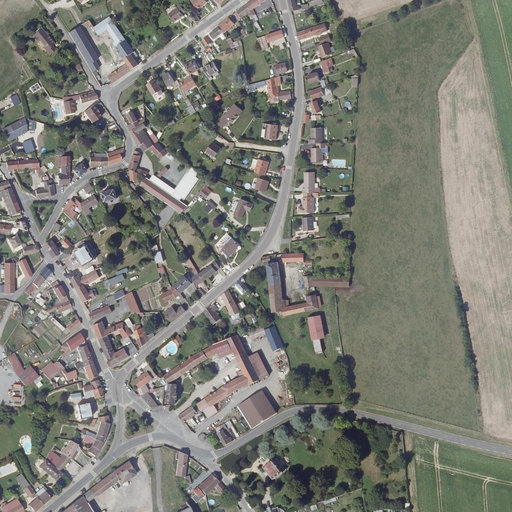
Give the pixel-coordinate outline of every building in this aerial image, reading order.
[(207,2),(205,0),(192,0),(191,1),(199,10),(207,2)] [(253,0),(247,4),(251,11),(253,15),(256,21),(258,20),(253,9),(266,0),(253,0)] [(256,8),(262,18),(276,10),(270,0),(256,8)] [(299,6),(301,5),(299,0),(288,0),(291,11),(299,10),(299,6)] [(242,8),(237,12),(241,18),(248,13),(250,17),(253,15),(251,11),(247,4),(242,8)] [(174,22),(183,16),(182,14),(185,12),(181,6),(169,14),(174,22)] [(262,31),(256,21),(253,15),(250,17),(258,32),(262,31)] [(115,24),(110,17),(99,25),(104,32),(108,29),(115,24)] [(218,27),(219,27),(223,32),(224,33),(235,24),(229,18),(227,19),(218,27)] [(316,35),(316,36),(318,36),(318,34),(321,33),(328,31),(325,23),(297,33),(298,41),(316,35)] [(119,44),(126,40),(115,24),(108,29),(116,41),(117,41),(119,44)] [(99,35),(104,32),(99,25),(94,28),(99,35)] [(78,27),(68,33),(94,77),(98,75),(95,71),(99,68),(95,61),(97,60),(78,27)] [(214,39),(223,32),(219,27),(210,34),(214,39)] [(52,46),(55,44),(42,28),(32,36),(37,43),(40,41),(44,47),(43,48),(47,51),(52,46)] [(270,43),(285,38),(282,30),(267,35),(270,43)] [(328,43),(331,41),(329,34),(319,38),(322,45),(328,43)] [(207,47),(210,44),(212,46),(214,45),(212,43),(211,43),(208,39),(207,37),(202,40),(207,47)] [(232,49),(242,45),(240,40),(233,43),(231,38),(227,40),(232,49)] [(134,52),(126,40),(119,44),(117,41),(116,41),(114,43),(116,47),(118,51),(122,56),(124,59),(123,59),(127,64),(109,77),(112,81),(109,83),(109,85),(110,85),(139,65),(134,59),(138,56),(135,51),(134,52)] [(322,45),(318,46),(322,58),(332,54),(328,43),(322,45)] [(50,55),(56,50),(52,46),(47,51),(50,55)] [(199,59),(202,65),(211,61),(208,55),(199,59)] [(334,66),(331,58),(321,62),(324,74),(330,72),(333,71),(331,66),(334,66)] [(197,70),(199,68),(194,61),(185,66),(191,76),(193,79),(200,75),(197,70)] [(208,77),(219,71),(214,62),(203,68),(208,77)] [(279,74),(287,71),(286,67),(286,65),(285,63),(276,66),(277,66),(273,67),(273,70),(274,74),(274,75),(270,76),(271,79),(280,77),(279,74)] [(79,65),(70,68),(72,73),(82,69),(79,65)] [(175,82),(169,73),(166,74),(164,76),(162,77),(168,86),(175,82)] [(320,81),(318,73),(308,75),(311,83),(320,81)] [(185,92),(197,85),(193,79),(191,76),(187,78),(187,79),(179,84),(185,92)] [(270,102),(291,99),(290,91),(279,93),(279,92),(278,92),(277,85),(281,85),(280,77),(271,79),(267,80),(268,85),(269,94),(270,102)] [(162,90),(156,80),(147,85),(153,95),(154,95),(155,98),(163,93),(162,90)] [(325,96),(324,95),(332,92),(330,88),(328,88),(327,86),(326,86),(323,87),(310,91),(312,100),(325,96)] [(98,99),(95,94),(87,96),(86,93),(79,95),(71,97),(72,101),(80,99),(81,104),(98,99)] [(20,104),(16,95),(10,97),(14,107),(20,104)] [(75,113),(72,101),(68,101),(63,102),(66,115),(75,113)] [(319,107),(321,106),(320,104),(318,104),(317,101),(311,103),(311,104),(312,107),(315,114),(321,112),(319,107)] [(218,123),(217,123),(223,128),(230,120),(233,122),(243,111),(235,104),(225,115),(221,119),(218,123)] [(101,117),(93,105),(84,112),(92,123),(101,117)] [(196,112),(193,105),(187,108),(191,115),(196,112)] [(145,122),(145,119),(139,122),(138,120),(141,119),(136,111),(133,112),(133,111),(127,114),(133,125),(128,127),(130,132),(144,123),(145,122)] [(27,130),(24,119),(20,121),(3,130),(9,141),(28,131),(27,130)] [(35,122),(24,119),(27,130),(34,131),(35,122)] [(133,136),(143,130),(146,127),(144,123),(130,132),(132,134),(133,136)] [(276,140),(278,125),(267,124),(266,130),(263,129),(262,137),(265,137),(265,139),(276,140)] [(317,143),(323,143),(322,128),(311,128),(312,139),(309,139),(309,144),(317,143)] [(133,136),(144,152),(151,148),(153,146),(143,130),(133,136)] [(153,146),(151,148),(161,159),(168,154),(157,143),(159,140),(156,137),(154,133),(150,136),(156,144),(153,146)] [(26,153),(34,151),(30,140),(23,143),(26,153)] [(213,142),(206,151),(215,157),(221,149),(213,142)] [(323,162),(323,148),(327,148),(327,145),(327,143),(323,143),(317,143),(317,148),(312,148),(312,162),(315,162),(320,162),(323,162)] [(0,150),(0,160),(0,161),(13,156),(10,146),(0,150)] [(117,162),(121,161),(123,148),(107,154),(108,158),(107,166),(117,162)] [(129,170),(130,170),(138,173),(139,173),(140,173),(146,177),(148,172),(142,170),(137,168),(141,156),(141,154),(139,152),(135,150),(129,170)] [(98,166),(107,166),(108,158),(95,158),(93,158),(92,153),(89,153),(89,158),(90,158),(89,166),(98,166)] [(163,158),(165,162),(175,157),(172,154),(163,158)] [(61,157),(62,165),(69,164),(69,157),(61,157)] [(265,175),(269,162),(259,159),(258,161),(256,167),(255,172),(265,175)] [(7,170),(23,168),(23,161),(6,162),(7,170)] [(69,164),(62,165),(61,165),(61,166),(61,175),(57,176),(58,185),(69,184),(69,174),(69,164)] [(69,184),(86,171),(80,164),(72,170),(73,171),(69,174),(69,184)] [(32,167),(24,168),(25,170),(32,169),(32,173),(38,173),(39,176),(44,175),(43,172),(39,167),(32,167)] [(146,177),(140,185),(167,204),(170,199),(177,204),(174,209),(181,214),(188,206),(180,201),(182,198),(185,200),(199,179),(196,177),(199,173),(192,167),(188,173),(187,173),(175,190),(171,187),(167,192),(154,182),(157,177),(154,175),(150,180),(146,177)] [(165,167),(158,175),(161,177),(164,174),(168,170),(165,167)] [(138,177),(138,173),(130,170),(131,181),(139,180),(138,177)] [(315,188),(315,172),(305,172),(305,180),(305,188),(303,188),(303,193),(304,193),(313,193),(315,193),(315,188)] [(54,196),(53,185),(52,185),(52,183),(49,183),(48,181),(48,177),(44,177),(44,182),(40,182),(41,186),(44,186),(44,190),(35,191),(30,194),(36,198),(38,198),(54,196)] [(171,187),(157,177),(154,182),(167,192),(171,187)] [(269,182),(259,179),(256,189),(266,192),(269,182)] [(0,190),(10,187),(8,181),(0,183),(0,190)] [(87,193),(93,189),(89,181),(83,186),(87,193)] [(209,195),(212,192),(206,187),(203,189),(209,195)] [(14,197),(11,188),(1,191),(0,191),(0,197),(3,197),(11,216),(20,213),(19,210),(14,197)] [(105,202),(117,199),(114,189),(102,193),(105,202)] [(201,192),(207,198),(209,195),(203,189),(201,192)] [(314,198),(314,197),(313,197),(313,193),(304,193),(304,197),(303,197),(303,207),(299,207),(299,213),(303,213),(314,213),(314,198)] [(91,212),(89,208),(99,202),(95,195),(82,204),(81,204),(83,207),(86,215),(91,212)] [(69,203),(64,209),(75,219),(79,215),(73,210),(78,205),(77,205),(73,201),(71,199),(69,203)] [(177,204),(170,199),(167,204),(174,209),(177,204)] [(254,204),(241,199),(234,215),(242,218),(246,209),(251,211),(254,204)] [(208,204),(203,209),(209,214),(214,209),(208,204)] [(304,231),(314,231),(313,217),(303,218),(304,231)] [(27,231),(24,221),(16,222),(16,223),(16,224),(7,223),(7,225),(11,226),(15,227),(15,228),(27,231)] [(58,231),(61,226),(56,223),(53,228),(58,231)] [(0,233),(9,235),(11,226),(7,225),(0,224),(0,233)] [(58,234),(52,238),(56,243),(61,240),(58,234)] [(16,252),(22,249),(21,244),(16,235),(7,240),(12,249),(14,248),(16,252)] [(240,245),(232,238),(228,242),(222,250),(230,257),(240,245)] [(68,248),(72,245),(66,239),(62,242),(62,243),(68,248)] [(49,250),(56,245),(52,240),(45,244),(45,245),(49,250)] [(95,260),(84,242),(78,245),(79,248),(75,250),(76,251),(75,251),(84,266),(93,261),(95,260)] [(22,249),(24,255),(34,253),(39,251),(35,244),(32,246),(26,248),(26,246),(25,245),(24,244),(22,244),(21,244),(22,249)] [(54,258),(57,257),(61,254),(62,253),(59,247),(58,248),(56,245),(49,250),(51,253),(54,258)] [(151,247),(156,264),(164,262),(161,252),(159,252),(157,245),(151,247)] [(61,254),(57,257),(59,261),(66,257),(67,258),(71,255),(70,254),(67,249),(62,253),(61,254)] [(304,264),(304,261),(304,254),(290,254),(282,254),(283,262),(302,262),(302,265),(304,264)] [(193,278),(198,285),(204,281),(199,274),(189,258),(186,261),(191,270),(195,275),(196,276),(193,278)] [(21,287),(32,276),(24,259),(18,262),(25,277),(20,282),(21,283),(20,285),(21,287)] [(204,281),(217,272),(216,271),(220,268),(215,261),(211,264),(212,265),(199,274),(204,281)] [(4,294),(13,293),(13,278),(13,263),(5,263),(4,286),(4,294)] [(287,308),(286,300),(283,300),(281,284),(278,263),(267,264),(270,285),(273,312),(283,311),(284,316),(319,308),(318,307),(317,297),(316,295),(307,297),(308,303),(287,308)] [(38,288),(51,273),(45,267),(38,274),(33,282),(28,287),(32,291),(36,287),(38,288)] [(74,285),(77,290),(84,286),(100,277),(96,270),(80,279),(78,275),(71,280),(74,285)] [(71,280),(78,275),(76,271),(68,276),(71,281),(71,280)] [(310,287),(315,287),(315,289),(319,288),(319,286),(317,276),(315,276),(315,273),(309,273),(309,276),(308,277),(310,287)] [(111,285),(125,279),(123,274),(109,280),(104,282),(107,288),(110,287),(110,286),(111,285)] [(185,276),(171,289),(176,298),(179,302),(183,300),(180,295),(192,284),(190,282),(186,276),(185,276)] [(339,286),(339,276),(317,276),(319,286),(339,286)] [(246,281),(243,277),(236,283),(237,285),(244,293),(249,289),(246,286),(248,285),(246,282),(246,281)] [(58,299),(61,304),(68,301),(63,292),(59,284),(52,288),(48,291),(49,293),(54,291),(58,299)] [(244,293),(237,285),(235,286),(243,295),(244,293)] [(176,298),(171,289),(170,286),(168,287),(170,291),(162,294),(165,302),(176,298)] [(32,291),(28,287),(24,292),(29,295),(32,291)] [(92,290),(88,292),(86,289),(79,293),(82,298),(84,302),(96,297),(92,290)] [(197,291),(198,292),(202,298),(205,295),(200,289),(197,291)] [(123,290),(114,294),(114,295),(116,300),(125,295),(123,290)] [(236,305),(229,290),(222,296),(234,320),(241,316),(240,313),(240,312),(236,305)] [(139,313),(142,313),(133,291),(125,295),(132,313),(133,313),(136,313),(139,313)] [(117,302),(116,300),(114,295),(106,299),(109,305),(110,305),(117,302)] [(58,313),(72,307),(69,301),(68,301),(61,304),(55,306),(45,311),(48,314),(56,309),(58,313)] [(112,311),(110,305),(109,305),(100,310),(90,314),(92,320),(112,311)] [(213,325),(221,319),(215,311),(211,305),(204,311),(213,325)] [(172,307),(164,313),(172,323),(180,316),(186,311),(182,306),(176,311),(172,307)] [(234,320),(237,324),(239,323),(242,328),(247,326),(242,316),(234,320)] [(320,338),(325,337),(320,316),(309,318),(313,340),(320,338)] [(65,329),(52,318),(50,320),(63,331),(65,329)] [(66,328),(70,332),(80,324),(78,319),(66,328)] [(94,325),(100,339),(108,336),(109,335),(114,332),(119,330),(123,328),(124,328),(124,322),(115,325),(115,326),(112,328),(106,330),(105,328),(103,321),(94,325)] [(128,337),(132,335),(125,321),(124,322),(124,328),(123,328),(128,337)] [(145,345),(155,337),(154,333),(147,336),(146,333),(144,328),(142,329),(141,325),(134,327),(138,340),(137,341),(138,344),(139,343),(141,348),(145,345)] [(252,339),(266,333),(263,326),(249,332),(252,339)] [(284,347),(275,327),(266,330),(274,350),(284,347)] [(128,337),(123,328),(119,330),(121,333),(124,339),(128,337)] [(62,348),(64,351),(61,355),(63,357),(66,353),(70,352),(70,351),(77,347),(84,341),(80,333),(66,343),(61,347),(62,348)] [(238,335),(219,342),(213,345),(194,355),(188,360),(180,365),(164,376),(169,383),(166,385),(166,391),(168,392),(167,403),(176,404),(176,399),(177,399),(178,393),(177,393),(178,384),(177,384),(175,379),(197,365),(217,353),(218,355),(219,354),(221,358),(234,353),(237,358),(247,353),(238,335)] [(183,342),(178,335),(174,339),(178,345),(183,342)] [(108,336),(100,339),(101,342),(105,351),(106,355),(114,350),(108,336)] [(316,354),(323,352),(320,338),(313,340),(316,354)] [(75,365),(76,369),(80,368),(84,367),(92,364),(88,353),(85,345),(84,341),(77,347),(82,362),(75,365)] [(135,353),(138,351),(133,344),(116,354),(119,362),(124,360),(129,356),(135,353)] [(112,366),(119,362),(116,354),(114,350),(106,355),(108,359),(109,361),(112,366)] [(260,380),(269,375),(258,352),(249,357),(260,380)] [(9,356),(21,374),(23,371),(13,353),(9,356)] [(207,408),(220,399),(227,394),(241,385),(260,380),(249,357),(248,355),(238,360),(243,370),(238,372),(241,377),(224,382),(224,384),(207,396),(210,401),(208,403),(209,404),(206,406),(207,408)] [(7,357),(17,377),(21,374),(9,356),(7,357)] [(41,371),(43,373),(52,365),(53,364),(51,362),(41,371)] [(53,364),(52,365),(58,372),(63,368),(59,362),(56,362),(53,364)] [(92,364),(84,367),(88,379),(97,376),(95,370),(92,364)] [(139,397),(149,391),(145,384),(152,379),(157,375),(152,368),(150,364),(148,365),(144,369),(147,373),(142,376),(141,375),(138,377),(139,378),(135,380),(140,388),(138,388),(140,393),(137,395),(139,397)] [(52,365),(43,373),(49,380),(58,372),(52,365)] [(21,374),(17,377),(26,387),(38,377),(29,366),(23,371),(21,374)] [(75,372),(75,370),(66,374),(63,369),(61,371),(67,381),(77,377),(75,372)] [(99,383),(98,380),(90,382),(91,385),(92,390),(100,387),(99,383)] [(81,383),(78,383),(73,384),(74,391),(79,390),(79,389),(81,389),(81,383)] [(94,398),(103,396),(101,390),(100,387),(92,390),(94,396),(94,398)] [(149,391),(139,397),(150,410),(155,407),(159,407),(148,394),(150,393),(159,390),(159,395),(164,395),(164,387),(150,391),(149,391)] [(92,390),(83,392),(84,393),(84,395),(85,399),(94,396),(92,390)] [(250,429),(274,415),(260,392),(237,405),(250,429)] [(205,409),(207,408),(206,406),(209,404),(208,403),(210,401),(207,396),(198,402),(204,410),(205,409)] [(205,409),(209,415),(224,405),(220,399),(207,408),(205,409)] [(79,415),(80,419),(92,417),(89,402),(77,405),(78,410),(79,415)] [(193,406),(179,416),(184,423),(201,411),(197,406),(194,408),(193,406)] [(100,422),(109,424),(109,422),(108,416),(98,417),(98,422),(100,422)] [(230,420),(216,429),(225,446),(235,440),(231,432),(229,433),(229,431),(228,431),(227,430),(229,428),(233,426),(230,420)] [(96,435),(95,439),(102,443),(105,439),(107,430),(109,424),(100,422),(96,435)] [(88,452),(95,456),(98,452),(102,443),(95,439),(86,435),(83,441),(88,443),(88,442),(90,443),(88,448),(90,449),(88,452)] [(62,453),(70,459),(78,446),(78,445),(70,440),(65,448),(64,447),(60,452),(62,453)] [(78,446),(70,459),(72,460),(79,450),(80,449),(78,446)] [(59,472),(70,459),(62,453),(59,457),(51,451),(45,459),(54,466),(59,472)] [(187,455),(177,451),(176,459),(178,460),(176,476),(184,477),(186,485),(187,486),(190,483),(188,476),(185,474),(187,455)] [(169,475),(176,476),(178,460),(176,459),(171,459),(169,475)] [(45,460),(40,467),(56,480),(62,474),(59,472),(45,460)] [(136,475),(129,461),(114,471),(62,511),(61,511),(92,511),(86,502),(94,497),(95,497),(96,496),(118,480),(120,485),(136,475)] [(70,465),(74,470),(79,466),(75,461),(70,465)] [(273,480),(282,473),(273,461),(264,468),(273,480)] [(205,471),(196,481),(200,484),(209,474),(205,471)] [(216,479),(211,474),(207,479),(202,482),(198,487),(205,495),(208,493),(214,486),(220,493),(225,489),(219,482),(216,479)] [(18,482),(24,490),(29,486),(24,478),(18,482)] [(29,486),(24,490),(28,496),(31,495),(33,498),(36,496),(29,486)] [(204,496),(197,487),(193,491),(195,494),(191,497),(196,503),(204,496)] [(38,498),(37,498),(43,504),(51,498),(43,488),(35,494),(38,498)] [(43,504),(37,498),(29,505),(30,507),(29,508),(31,509),(32,508),(34,511),(43,504)] [(22,511),(24,511),(17,499),(6,505),(5,503),(2,504),(3,507),(1,508),(2,511),(22,511)]
